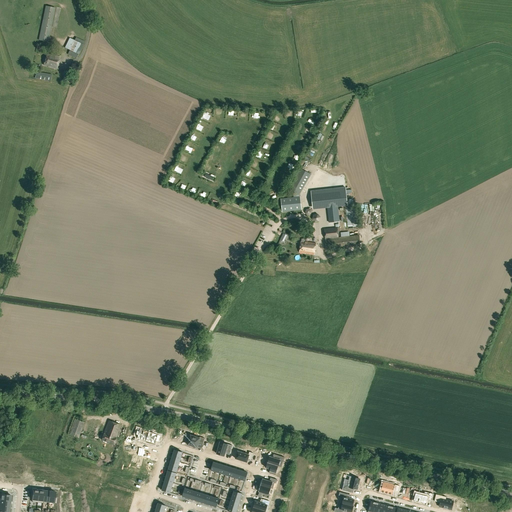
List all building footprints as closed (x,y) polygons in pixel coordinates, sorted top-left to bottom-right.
[(48,42),(55,8),(46,6),(39,40),(48,42)] [(74,40),(70,38),(65,48),(70,50),(67,54),(76,58),(78,54),(79,54),(85,41),(76,37),(74,40)] [(43,65),(57,69),(60,57),(54,56),(47,54),(43,65)] [(52,75),(36,72),(35,78),(51,81),(52,75)] [(183,154),(181,159),(188,162),(190,158),(183,154)] [(282,211),(301,210),(300,197),(299,197),(299,195),(300,195),(312,173),(309,171),(308,172),(300,168),(288,189),(295,193),(292,198),(281,199),(282,211)] [(311,191),(313,210),(327,208),(329,222),(340,221),(338,207),(348,206),(346,187),(311,191)] [(346,209),(348,229),(359,228),(356,208),(346,209)] [(339,237),(338,228),(325,229),(327,249),(360,245),(359,235),(350,236),(349,232),(340,232),(341,237),(339,237)] [(316,243),(305,242),(305,239),(302,239),(302,241),(301,241),(300,252),(314,255),(316,243)] [(69,434),(78,438),(84,422),(75,419),(69,434)] [(104,433),(102,440),(114,444),(116,438),(116,437),(120,425),(109,420),(104,433)] [(137,429),(135,435),(137,436),(136,438),(142,440),(143,436),(147,438),(149,429),(146,428),(145,431),(142,430),(139,429),(137,429)] [(149,429),(147,438),(151,439),(149,443),(155,444),(156,441),(158,442),(160,436),(158,435),(152,433),(153,430),(149,429)] [(190,435),(187,445),(197,448),(198,444),(203,445),(205,439),(200,437),(200,438),(190,435)] [(220,442),(217,454),(224,456),(225,452),(230,453),(232,445),(227,444),(220,442)] [(236,458),(235,459),(236,459),(240,460),(242,461),(243,461),(246,462),(247,462),(248,459),(251,460),(253,453),(249,452),(249,455),(238,451),(238,452),(236,458)] [(268,462),(278,466),(281,467),(283,461),(284,457),(275,454),(274,458),(269,457),(268,462)] [(267,462),(266,468),(270,469),(269,473),(275,475),(278,466),(268,462),(267,462)] [(344,484),(342,490),(353,493),(354,489),(357,489),(358,487),(358,486),(358,485),(359,485),(358,485),(360,479),(349,476),(347,485),(344,484)] [(262,479),(260,485),(271,488),(273,489),(275,483),(276,483),(277,480),(271,478),(269,481),(262,479)] [(383,482),(381,491),(392,494),(393,491),(398,492),(400,486),(394,484),(394,485),(383,482)] [(260,485),(258,492),(263,493),(262,496),(269,498),(270,495),(269,494),(271,488),(260,485)] [(50,491),(48,503),(56,504),(57,498),(55,497),(55,492),(50,491)] [(1,492),(0,500),(10,501),(11,495),(5,495),(5,493),(1,492)] [(340,492),(338,497),(341,498),(340,502),(352,506),(354,499),(347,498),(348,494),(340,492)] [(415,493),(413,500),(426,503),(427,499),(432,500),(434,494),(425,492),(424,495),(415,493)] [(436,494),(434,501),(440,503),(439,506),(444,508),(447,509),(447,508),(451,510),(453,501),(446,499),(446,497),(436,494)] [(255,501),(253,507),(266,511),(268,505),(268,506),(270,501),(263,499),(262,503),(260,503),(255,501)] [(371,501),(367,511),(373,511),(376,503),(371,501)] [(335,508),(334,511),(336,511),(343,511),(344,510),(350,511),(351,511),(353,506),(352,506),(340,502),(338,508),(335,508)]
